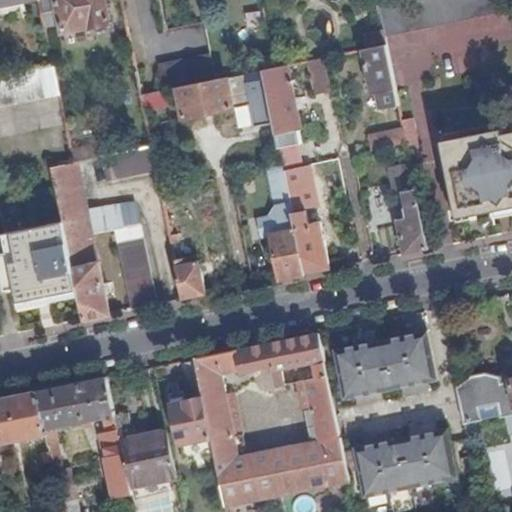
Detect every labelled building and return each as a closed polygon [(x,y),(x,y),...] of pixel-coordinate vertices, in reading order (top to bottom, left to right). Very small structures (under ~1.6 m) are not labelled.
[(44,0),(42,0),(48,27),(64,24),(58,0),(44,0)] [(58,0),(64,24),(66,33),(92,29),(112,25),(106,0),(58,0)] [(405,0),(380,5),(386,30),(387,38),(508,12),(506,0),(405,0)] [(367,35),(371,51),(388,47),(387,38),(386,30),(367,35)] [(371,51),(365,52),(374,97),(379,96),(383,111),(390,110),(401,108),(388,47),(371,51)] [(159,66),(165,93),(179,90),(218,83),(212,55),(159,66)] [(328,59),(316,62),(322,90),(334,88),(328,59)] [(0,77),(0,102),(61,90),(56,66),(6,76),(0,77)] [(273,101),(287,168),(287,172),(304,168),(297,133),(304,131),(291,67),(285,69),(267,72),(273,101)] [(218,83),(179,90),(186,121),(236,111),(234,101),(250,98),(252,105),(273,101),(267,72),(218,83)] [(144,97),(146,110),(161,106),(159,94),(144,97)] [(336,98),(341,121),(352,118),(347,96),(336,98)] [(401,108),(390,110),(395,137),(406,134),(401,108)] [(506,131),(447,143),(462,214),(511,203),(511,135),(507,136),(506,131)] [(406,134),(395,137),(398,149),(409,147),(406,134)] [(398,149),(395,137),(371,142),(373,154),(398,149)] [(122,141),(94,147),(96,158),(103,157),(125,152),(122,141)] [(154,146),(125,152),(103,157),(109,183),(159,172),(154,146)] [(74,151),(76,162),(78,162),(96,158),(94,147),(74,151)] [(53,168),(65,223),(69,241),(94,236),(78,162),(76,162),(53,168)] [(413,165),(393,169),(397,186),(402,189),(405,188),(407,193),(409,207),(397,209),(407,255),(430,250),(413,165)] [(300,232),(309,275),(333,271),(323,223),(312,226),(308,208),(319,205),(311,167),(304,168),(287,172),(298,221),(300,232)] [(287,168),(268,171),(277,215),(288,223),(298,221),(287,172),(287,168)] [(22,304),(80,293),(76,271),(73,257),(69,241),(65,223),(5,235),(9,254),(0,256),(7,287),(17,285),(22,304)] [(131,282),(137,311),(160,306),(141,225),(119,229),(131,282)] [(274,237),(283,281),(309,275),(300,232),(274,237)] [(170,235),(172,242),(180,241),(178,234),(170,235)] [(69,241),(73,257),(98,251),(94,236),(69,241)] [(176,260),(185,299),(207,294),(200,261),(199,255),(176,260)] [(80,293),(86,321),(112,316),(101,266),(76,271),(80,293)] [(128,283),(134,312),(137,311),(131,282),(128,283)] [(228,506),(351,482),(321,334),(263,346),(199,360),(207,398),(215,438),(228,506)] [(428,334),(335,352),(346,401),(438,382),(428,334)] [(462,389),(458,389),(466,425),(478,423),(483,422),(481,409),(499,405),(502,418),(511,416),(511,381),(511,383),(503,385),(501,378),(486,374),(471,377),(462,389)] [(510,376),(501,378),(503,385),(511,383),(511,381),(510,376)] [(77,385),(41,392),(50,436),(53,453),(54,459),(65,457),(58,430),(106,420),(110,439),(107,440),(111,459),(108,459),(116,494),(132,491),(132,488),(122,442),(109,378),(77,385)] [(12,398),(0,400),(0,458),(2,458),(0,446),(50,436),(41,392),(12,398)] [(215,438),(207,398),(174,406),(182,444),(215,438)] [(478,423),(466,425),(469,440),(481,437),(478,423)] [(170,431),(122,442),(132,488),(180,478),(170,431)] [(449,433),(356,450),(366,499),(459,481),(449,433)] [(54,459),(53,453),(47,454),(49,464),(56,463),(54,459)] [(54,459),(56,463),(57,473),(67,470),(65,457),(54,459)] [(57,473),(65,511),(80,511),(72,469),(67,470),(57,473)]
